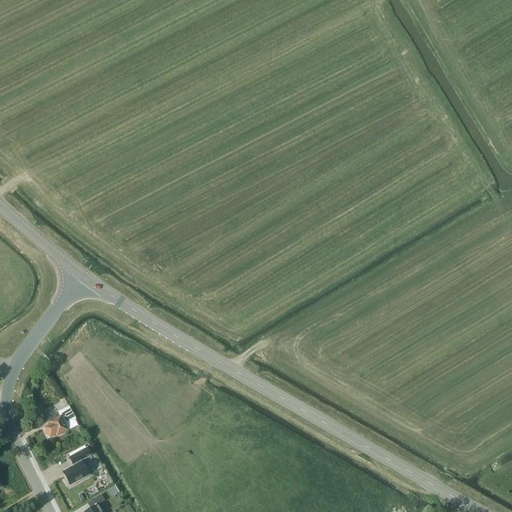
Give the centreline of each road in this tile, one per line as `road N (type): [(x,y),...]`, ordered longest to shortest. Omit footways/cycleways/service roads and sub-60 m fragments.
road 1 (secondary): [(476,511),(96,286)]
road 2 (tertiary): [(48,511),(4,405),(11,370)]
